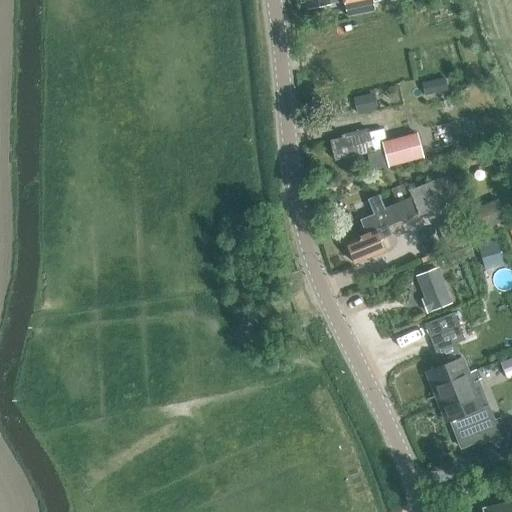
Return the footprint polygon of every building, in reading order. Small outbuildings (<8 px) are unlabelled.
[(304,0),(306,8),(331,4),(342,1),(345,16),(374,10),(372,1),(377,0),(304,0)] [(420,81),(423,94),(448,88),(445,75),(420,81)] [(356,114),(378,109),(374,92),(353,97),(356,114)] [(372,170),(423,156),(416,132),(370,145),(367,132),(366,129),(341,134),(342,137),(329,140),(334,160),(368,152),(372,170)] [(353,263),(383,250),(379,239),(391,234),(388,226),(391,225),(391,224),(418,213),(452,200),(442,178),(409,191),(406,183),(391,189),(397,204),(385,209),(385,208),(384,208),(378,194),(367,199),(373,214),(359,219),(365,234),(345,242),(353,263)] [(482,229),(506,219),(497,198),(473,208),(482,229)] [(476,246),(483,269),(501,264),(494,241),(476,246)] [(456,261),(452,252),(438,258),(441,267),(456,261)] [(427,315),(449,306),(437,276),(415,285),(427,315)] [(458,328),(458,326),(429,338),(434,351),(435,351),(441,366),(426,371),(435,395),(459,386),(455,378),(467,373),(468,372),(462,357),(456,342),(463,338),(471,335),(467,324),(458,328)] [(511,358),(500,363),(505,377),(511,374),(511,358)] [(471,383),(467,373),(455,378),(459,386),(436,395),(446,422),(450,420),(461,447),(492,435),(494,441),(506,436),(499,419),(495,421),(491,422),(484,405),(480,407),(471,383)] [(511,511),(511,500),(482,508),(482,511),(511,511)]
